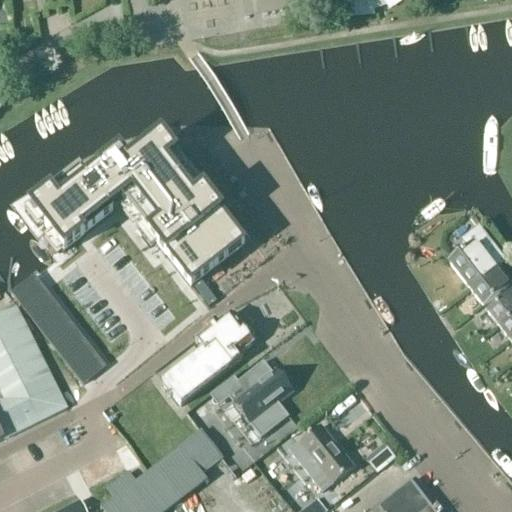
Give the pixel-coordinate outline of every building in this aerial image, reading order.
[(339,0),(328,8),(326,16),(332,21),(374,17),(373,12),(386,8),(389,12),(406,0),(339,0)] [(79,183),(30,223),(63,263),(112,223),(108,219),(120,209),(190,294),(243,250),(156,145),(92,175),(97,181),(85,191),(79,183)] [(470,293),(500,269),(507,263),(480,229),(468,238),(483,257),(458,277),(470,293)] [(511,285),(511,284),(500,269),(470,293),(482,308),(511,285)] [(12,297),(79,384),(101,366),(34,280),(12,297)] [(511,292),(486,313),(498,329),(511,317),(511,292)] [(163,322),(180,321),(178,304),(162,306),(163,322)] [(0,443),(63,412),(12,312),(0,318),(0,443)] [(217,327),(213,323),(203,331),(206,336),(195,345),(201,353),(162,386),(182,410),(228,372),(243,361),(239,356),(253,346),(250,343),(252,339),(247,333),(243,334),(229,317),(217,327)] [(511,317),(498,329),(510,344),(511,342),(511,317)] [(360,376),(375,368),(364,349),(350,357),(360,376)] [(260,384),(248,394),(253,400),(241,410),(249,420),(261,410),(265,415),(291,394),(275,374),(261,386),(260,384)] [(210,399),(218,409),(240,392),(231,381),(210,399)] [(217,416),(206,402),(182,420),(193,434),(217,416)] [(214,426),(201,437),(200,436),(136,486),(128,476),(108,492),(115,502),(103,511),(102,511),(167,511),(204,483),(199,477),(219,461),(219,460),(232,449),(214,426)] [(353,471),(320,429),(298,448),(330,489),(353,471)] [(376,448),(382,462),(401,453),(395,439),(376,448)] [(431,511),(410,484),(373,511),(431,511)] [(325,511),(317,501),(302,511),(325,511)]
